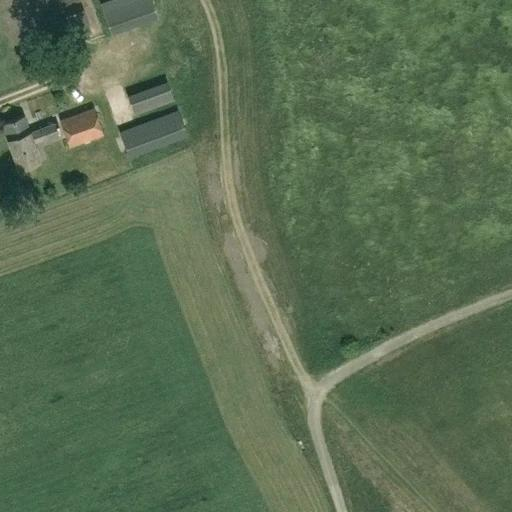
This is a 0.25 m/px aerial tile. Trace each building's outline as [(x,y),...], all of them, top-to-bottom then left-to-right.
[(115,0),(100,5),(112,38),(154,23),(146,0),(115,0)] [(125,98),(133,120),(172,106),(165,84),(125,98)] [(101,129),(93,107),(59,120),(69,146),(103,134),(103,133),(107,132),(105,127),(101,129)] [(185,132),(177,110),(119,131),(127,153),(185,132)] [(39,160),(32,142),(48,136),(57,133),(54,123),(29,132),(23,116),(2,123),(8,138),(7,138),(18,168),(39,160)]
